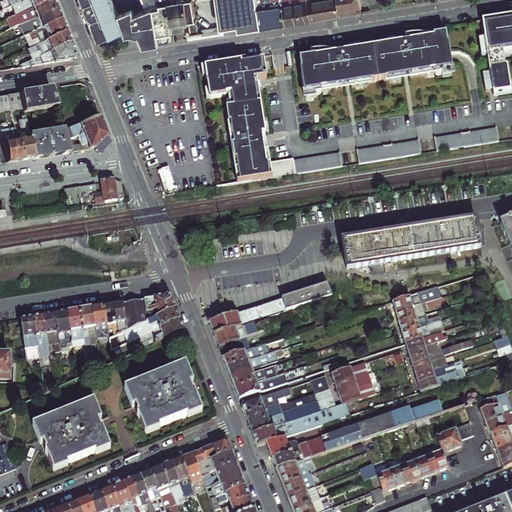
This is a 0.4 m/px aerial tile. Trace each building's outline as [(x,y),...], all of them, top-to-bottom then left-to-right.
[(53,1),(52,0),(28,0),(11,7),(12,11),(14,10),(17,17),(53,1)] [(86,0),(91,10),(102,38),(127,29),(130,35),(141,31),(143,46),(162,43),(156,8),(156,7),(151,8),(137,14),(135,9),(121,15),(115,0),(86,0)] [(171,0),(172,5),(176,31),(188,28),(187,20),(191,20),(188,0),(171,0)] [(188,0),(191,20),(194,38),(202,37),(196,0),(188,0)] [(219,0),(224,23),(226,25),(228,26),(231,27),(241,25),(242,27),(245,29),(248,30),(264,27),(259,0),(219,0)] [(259,0),(264,27),(289,23),(286,4),(285,0),(259,0)] [(329,17),(325,0),(313,0),(310,1),(313,19),(329,17)] [(340,0),(325,0),(329,17),(343,15),(340,0)] [(340,0),(343,15),(351,13),(351,9),(364,7),(363,0),(340,0)] [(11,31),(20,27),(57,10),(53,1),(17,17),(6,21),(11,31)] [(310,1),(286,4),(289,23),(313,19),(310,1)] [(156,7),(156,8),(162,43),(177,41),(176,31),(172,5),(156,7)] [(61,20),(57,10),(20,27),(25,37),(33,33),(61,20)] [(511,17),(483,22),(488,55),(494,95),(511,92),(508,67),(506,68),(504,54),(511,53),(511,17)] [(39,45),(66,33),(61,20),(33,33),(36,39),(39,45)] [(6,21),(2,23),(6,33),(11,31),(6,21)] [(25,37),(28,43),(36,39),(33,33),(25,37)] [(70,44),(66,33),(39,45),(28,50),(32,60),(42,56),(70,44)] [(437,76),(453,74),(447,35),(434,37),(434,38),(432,39),(432,37),(429,37),(425,36),(421,36),(419,36),(417,36),(413,36),(409,37),(410,42),(403,43),(403,47),(398,47),(397,41),(386,43),(387,46),(360,50),(360,47),(349,48),(350,55),(345,56),(344,53),(338,54),(338,52),(336,52),(330,51),(325,51),(320,51),(314,51),(315,57),(300,59),(306,97),(322,94),(321,90),(371,83),(371,82),(386,80),(387,80),(436,72),(437,76)] [(75,55),(70,44),(42,56),(43,64),(72,59),(75,55)] [(239,160),(243,183),(341,167),(339,154),(292,161),(292,160),(265,165),(260,136),(266,135),(261,104),(262,104),(260,89),(259,89),(258,80),(268,79),(265,59),(227,65),(227,63),(213,65),(213,67),(206,68),(211,98),(228,96),(228,95),(230,94),(232,108),(228,109),(231,123),(232,123),(236,145),(234,145),(237,160),(239,160)] [(23,108),(24,112),(57,107),(56,105),(51,88),(20,93),(23,108)] [(20,93),(13,94),(17,109),(23,108),(20,93)] [(17,109),(13,94),(7,95),(11,110),(17,109)] [(0,112),(11,110),(7,95),(0,96),(0,112)] [(16,133),(22,160),(34,158),(29,134),(28,129),(25,116),(21,116),(22,120),(19,121),(21,132),(16,133)] [(98,117),(91,120),(84,122),(64,131),(67,141),(80,135),(83,145),(69,147),(70,153),(88,150),(96,149),(107,135),(99,116),(98,117)] [(7,162),(22,160),(16,133),(14,125),(8,126),(9,132),(0,133),(0,137),(0,138),(4,141),(7,161),(7,162)] [(29,134),(34,158),(70,153),(69,147),(67,141),(64,131),(63,128),(29,134)] [(497,143),(495,129),(467,134),(469,147),(497,143)] [(463,148),(461,135),(433,139),(435,153),(463,148)] [(419,155),(417,141),(389,146),(392,159),(419,155)] [(383,147),(355,151),(357,165),(385,161),(383,147)] [(170,169),(161,171),(169,194),(177,191),(170,169)] [(121,183),(64,189),(66,206),(82,204),(81,195),(92,193),(94,206),(120,203),(119,194),(122,194),(121,183)] [(510,218),(503,221),(511,243),(511,216),(510,217),(510,218)] [(359,237),(346,238),(351,266),(483,246),(479,219),(466,221),(359,237)] [(217,336),(261,321),(264,320),(336,296),(331,282),(248,310),(212,323),(217,336)] [(428,294),(427,290),(395,301),(398,311),(423,303),(421,296),(428,294)] [(448,302),(446,295),(429,301),(431,307),(448,302)] [(157,317),(175,309),(172,299),(167,296),(123,303),(126,321),(128,330),(129,329),(149,320),(147,313),(157,309),(158,313),(156,313),(157,317)] [(116,323),(126,321),(123,303),(113,305),(116,323)] [(426,313),(423,303),(398,311),(401,321),(426,313)] [(103,307),(107,325),(116,323),(113,305),(103,307)] [(108,332),(107,325),(103,307),(92,308),(95,327),(99,326),(100,336),(104,336),(104,333),(108,332)] [(80,310),(84,338),(85,343),(91,342),(91,337),(97,336),(95,327),(92,308),(80,310)] [(175,309),(157,317),(149,320),(129,329),(131,334),(150,326),(152,332),(180,320),(175,309)] [(157,317),(156,313),(158,313),(157,309),(147,313),(149,320),(157,317)] [(67,312),(72,340),(84,338),(80,310),(67,312)] [(54,315),(60,348),(61,351),(70,349),(69,345),(73,345),(72,340),(67,312),(54,315)] [(404,332),(430,324),(426,313),(401,321),(404,332)] [(43,316),(48,342),(56,340),(56,342),(53,345),(54,349),(60,348),(54,315),(43,316)] [(32,318),(37,344),(44,342),(45,345),(48,344),(48,342),(43,316),(32,318)] [(430,324),(404,332),(408,343),(433,335),(431,329),(454,322),(452,316),(443,319),(437,322),(430,324)] [(39,357),(37,344),(32,318),(20,320),(22,328),(22,332),(27,360),(30,359),(30,358),(39,357)] [(180,320),(152,332),(140,337),(142,342),(136,345),(138,351),(159,341),(172,335),(184,330),(180,320)] [(217,336),(226,359),(250,350),(247,340),(250,339),(247,332),(262,327),(261,321),(217,336)] [(455,327),(454,322),(431,329),(433,335),(452,328),(455,327)] [(128,330),(121,333),(118,334),(115,335),(109,338),(110,346),(125,340),(126,343),(140,337),(152,332),(150,326),(131,334),(129,329),(128,330)] [(433,335),(408,343),(410,351),(449,337),(458,334),(457,332),(454,333),(452,328),(433,335)] [(159,341),(164,352),(176,347),(172,335),(159,341)] [(449,337),(410,351),(412,358),(437,350),(446,347),(451,345),(449,337)] [(494,342),(500,363),(511,359),(511,350),(508,338),(494,342)] [(125,340),(110,346),(111,350),(126,343),(125,340)] [(465,346),(464,341),(451,345),(446,347),(448,352),(465,346)] [(250,350),(226,359),(229,368),(257,359),(255,353),(263,351),(262,347),(250,350)] [(257,359),(229,368),(233,378),(255,371),(282,362),(279,356),(286,354),(284,350),(257,359)] [(412,358),(415,366),(440,358),(437,350),(412,358)] [(10,358),(0,357),(0,378),(10,378),(10,358)] [(440,358),(415,366),(417,374),(442,366),(440,358)] [(145,432),(201,409),(183,364),(126,387),(145,432)] [(367,364),(334,375),(337,385),(363,376),(370,374),(367,364)] [(234,379),(238,390),(280,375),(277,366),(256,373),(255,372),(255,371),(233,378),(234,379)] [(442,366),(417,374),(420,382),(445,374),(442,366)] [(453,376),(454,380),(466,376),(465,372),(453,376)] [(238,390),(241,400),(290,383),(286,373),(284,374),(280,375),(238,390)] [(374,384),(370,374),(363,376),(366,386),(374,384)] [(445,374),(420,382),(422,391),(447,383),(445,374)] [(363,376),(337,385),(340,395),(366,386),(363,376)] [(312,382),(317,395),(332,390),(331,387),(328,377),(312,382)] [(377,394),(374,384),(366,386),(369,397),(377,394)] [(366,386),(340,395),(344,405),(348,404),(369,397),(366,386)] [(244,408),(247,415),(272,408),(271,406),(273,405),(272,404),(276,402),(277,400),(299,392),(297,387),(246,404),(244,408)] [(332,390),(317,395),(320,403),(335,398),(335,397),(332,390)] [(479,402),(487,422),(503,415),(511,411),(511,409),(506,393),(479,402)] [(392,432),(404,427),(418,423),(431,418),(460,409),(456,397),(441,402),(440,401),(416,409),(415,406),(324,438),(329,452),(366,440),(379,436),(392,432)] [(320,403),(323,412),(338,407),(335,398),(320,403)] [(51,470),(109,446),(90,401),(33,424),(51,470)] [(338,407),(323,412),(313,415),(314,419),(316,418),(319,419),(328,416),(330,422),(352,415),(348,404),(344,405),(338,407)] [(247,415),(251,426),(283,415),(280,405),(272,408),(247,415)] [(283,415),(251,426),(255,435),(286,424),(299,420),(299,418),(297,419),(294,411),(283,415)] [(503,415),(487,422),(491,434),(508,427),(503,415)] [(269,443),(288,437),(311,429),(309,424),(288,430),(286,424),(255,435),(259,447),(269,443)] [(471,425),(438,437),(441,445),(445,455),(465,447),(462,442),(475,437),(471,425)] [(511,425),(508,427),(491,434),(494,442),(511,435),(511,425)] [(511,435),(494,442),(498,451),(511,445),(511,435)] [(269,443),(275,459),(290,454),(292,458),(296,457),(298,462),(329,452),(324,438),(305,445),(303,442),(300,441),(297,441),(291,443),(288,437),(269,443)] [(216,458),(232,452),(228,442),(224,440),(193,453),(198,466),(205,463),(204,459),(215,455),(216,458)] [(10,444),(0,448),(0,475),(20,468),(10,444)] [(450,468),(445,455),(441,445),(428,450),(437,473),(450,468)] [(511,445),(498,451),(501,460),(511,455),(511,445)] [(437,473),(428,450),(415,455),(423,479),(437,473)] [(208,475),(216,471),(237,463),(232,452),(216,458),(205,463),(198,466),(200,471),(206,469),(208,475)] [(202,474),(200,471),(198,466),(193,453),(182,458),(193,484),(204,479),(203,477),(202,474)] [(290,454),(275,459),(279,468),(298,462),(296,457),(292,458),(290,454)] [(411,484),(423,479),(415,455),(402,460),(411,484)] [(505,468),(511,465),(511,455),(501,460),(505,468)] [(193,484),(182,458),(171,462),(186,496),(196,492),(193,484)] [(411,484),(402,460),(390,465),(399,488),(411,484)] [(188,501),(186,496),(171,462),(161,466),(173,493),(174,497),(178,505),(188,501)] [(298,462),(279,468),(285,485),(304,477),(298,462)] [(210,480),(208,475),(205,476),(203,477),(204,479),(208,489),(241,475),(239,470),(237,463),(216,471),(218,477),(210,480)] [(399,488),(390,465),(382,467),(380,463),(375,465),(380,476),(384,489),(386,493),(399,488)] [(161,466),(151,471),(162,498),(168,496),(170,499),(174,497),(173,493),(161,466)] [(372,467),(360,472),(365,484),(377,478),(372,467)] [(140,475),(151,502),(157,499),(162,511),(168,511),(166,507),(162,498),(151,471),(140,475)] [(313,474),(304,477),(285,485),(290,498),(318,487),(313,474)] [(155,511),(151,502),(140,475),(132,479),(142,502),(147,500),(149,504),(148,506),(150,511),(155,511)] [(241,475),(208,489),(209,491),(212,499),(245,485),(241,475)] [(142,502),(132,479),(124,482),(135,510),(136,511),(140,511),(139,507),(143,505),(142,502)] [(130,511),(135,510),(124,482),(112,487),(122,511),(130,511)] [(245,485),(212,499),(214,505),(228,499),(230,505),(250,497),(245,485)] [(100,492),(108,511),(122,511),(112,487),(107,489),(100,492)] [(290,498),(295,509),(322,498),(318,487),(290,498)] [(384,489),(375,492),(380,504),(389,500),(386,493),(384,489)] [(108,511),(100,492),(90,496),(96,511),(108,511)] [(511,511),(511,494),(468,511),(511,511)] [(78,501),(82,511),(96,511),(90,496),(78,501)] [(247,511),(255,509),(250,497),(230,505),(233,511),(247,511)] [(322,498),(295,509),(296,511),(322,511),(324,511),(327,510),(322,498)] [(424,500),(428,511),(434,509),(430,498),(424,500)] [(151,502),(155,511),(160,511),(162,511),(157,499),(151,502)] [(418,503),(421,511),(425,511),(428,511),(424,500),(418,503)] [(82,511),(78,501),(68,506),(69,511),(82,511)] [(411,505),(413,511),(421,511),(418,503),(411,505)]
